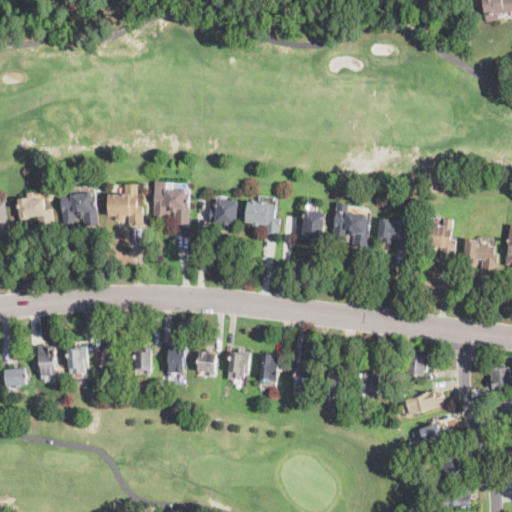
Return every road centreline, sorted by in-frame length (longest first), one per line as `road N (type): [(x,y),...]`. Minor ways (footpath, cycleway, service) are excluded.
road 1 (residential): [(511,336),(239,299),(134,293),(0,306)]
road 2 (residential): [(469,332),(467,389),(491,456),(497,511)]
